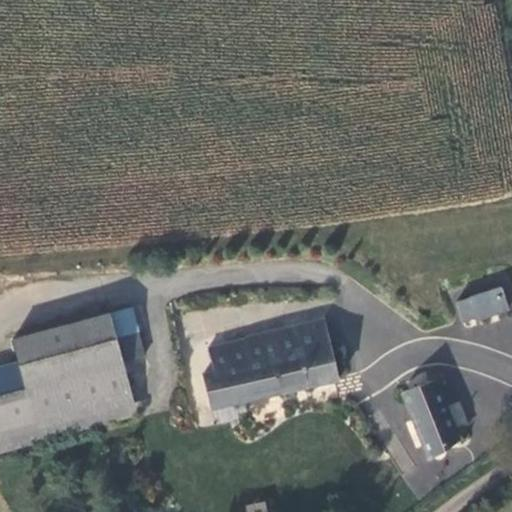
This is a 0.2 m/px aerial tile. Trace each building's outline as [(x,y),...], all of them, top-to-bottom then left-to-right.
[(511,315),(503,288),(457,303),(463,328),(511,315)] [(0,440),(133,406),(121,363),(116,339),(109,313),(13,338),(25,387),(0,393),(0,440)] [(334,377),(322,318),(238,336),(238,339),(242,363),(208,369),(197,372),(204,408),(334,377)] [(135,334),(116,339),(121,363),(141,358),(135,334)] [(203,347),(208,369),(242,363),(238,339),(203,347)] [(405,384),(421,451),(457,437),(440,373),(405,384)] [(267,511),(264,500),(244,505),(245,511),(267,511)]
